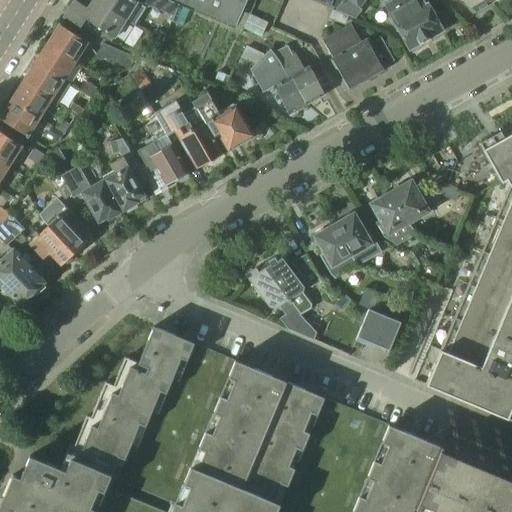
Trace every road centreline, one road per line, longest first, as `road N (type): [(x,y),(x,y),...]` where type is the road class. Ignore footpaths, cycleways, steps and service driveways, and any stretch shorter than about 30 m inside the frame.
road 1 (residential): [(147,261),(511,49)]
road 2 (residential): [(147,261),(0,397)]
